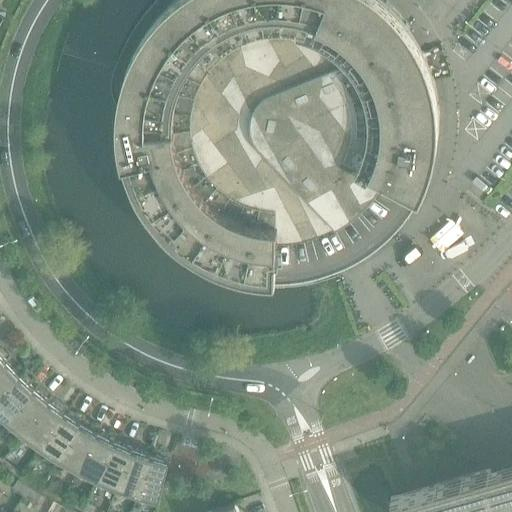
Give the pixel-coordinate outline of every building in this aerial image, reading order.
[(118,117),(118,118),(118,120),(118,123),(118,125),(118,127),(119,129),(119,132),(119,134),(119,136),(119,138),(120,140),(120,143),(120,145),(121,147),(121,149),(121,152),(122,154),(122,156),(123,158),(123,160),(124,163),(125,165),(125,167),(126,169),(127,171),(127,173),(128,175),(129,178),(130,180),(131,182),(131,184),(132,186),(133,188),(134,190),(135,192),(136,194),(137,196),(138,198),(139,200),(141,202),(142,204),(143,206),(144,208),(145,209),(147,211),(148,213),(149,215),(151,217),(152,219),(153,220),(155,222),(156,224),(158,226),(159,226),(160,228),(162,230),(163,231),(165,233),(166,235),(168,236),(170,238),(171,239),(173,241),(175,242),(176,244),(178,245),(180,247),(182,248),(183,249),(185,251),(187,252),(189,253),(191,255),(193,256),(195,257),(197,258),(199,259),(200,260),(202,261),(204,263),(206,264),(208,265),(210,266),(213,267),(215,267),(217,268),(219,269),(221,270),(223,271),(225,272),(227,272),(229,273),(232,274),(234,274),(236,275),(238,276),(240,276),(242,277),(245,277),(247,278),(249,278),(251,278),(253,279),(256,279),(258,279),(260,280),(261,280),(263,280),(265,280),(267,280),(270,280),(272,281),(274,281),(276,281),(279,281),(281,281),(283,281),(286,281),(288,280),(290,280),(292,280),(295,280),(297,280),(299,279),(301,279),(304,279),(306,278),(308,278),(310,278),(313,277),(315,277),(317,276),(319,276),(321,275),(324,274),(326,274),(328,273),(330,272),(332,272),(334,271),(336,270),(339,269),(341,268),(343,267),(345,267),(347,266),(349,265),(351,264),(353,263),(355,262),(357,260),(359,259),(361,258),(363,257),(365,256),(367,255),(369,253),(370,252),(372,251),(373,250),(375,249),(377,248),(378,246),(380,245),(382,243),(384,242),(385,240),(387,239),(389,237),(390,236),(392,234),(393,233),(395,231),(397,229),(398,228),(400,226),(401,224),(403,222),(404,221),(405,219),(407,217),(408,215),(409,213),(411,212),(412,210),(413,208),(414,206),(416,204),(417,202),(418,200),(419,198),(420,196),(421,194),(422,192),(423,190),(424,188),(425,186),(426,184),(427,182),(428,180),(429,178),(429,176),(430,173),(431,171),(432,169),(432,167),(433,165),(434,163),(434,160),(435,158),(435,156),(436,154),(436,153),(436,151),(437,148),(437,146),(437,144),(438,142),(438,139),(438,137),(439,135),(439,133),(439,130),(439,128),(439,126),(439,123),(439,121),(439,119),(439,117),(439,114),(439,112),(439,110),(439,108),(438,105),(438,103),(438,101),(438,99),(437,96),(437,94),(437,92),(436,90),(436,87),(435,85),(435,83),(434,81),(434,79),(433,76),(432,74),(432,72),(431,70),(430,68),(430,66),(429,63),(428,61),(427,59),(426,57),(425,55),(424,53),(423,51),(422,49),(421,47),(420,45),(419,43),(418,41),(417,39),(409,27),(383,0),(172,0),(173,0),(171,2),(169,3),(168,5),(166,6),(165,8),(163,10),(162,10),(161,12),(159,14),(158,15),(156,17),(155,19),(153,20),(152,22),(151,24),(149,26),(148,28),(147,29),(145,31),(144,33),(143,35),(142,37),(141,39),(139,41),(138,43),(137,45),(136,47),(135,49),(134,51),(133,53),(132,55),(131,57),(130,59),(130,61),(129,64),(128,66),(127,68),(127,70),(126,72),(125,74),(125,76),(124,79),(123,81),(123,83),(122,85),(122,87),(121,90),(121,92),(121,94),(120,96),(120,99),(120,101),(119,103),(119,105),(119,108),(119,110),(119,112),(118,114),(118,117)] [(0,395),(20,375),(7,361),(0,367),(0,395)] [(34,388),(20,375),(0,395),(0,412),(7,419),(34,388)] [(49,401),(34,388),(7,419),(24,433),(49,401)] [(65,412),(49,401),(24,433),(41,446),(65,412)] [(81,423),(65,412),(41,446),(59,458),(81,423)] [(97,432),(81,423),(59,458),(78,468),(97,432)] [(78,468),(98,478),(115,441),(97,432),(78,468)] [(132,448),(115,441),(98,478),(118,486),(132,448)] [(150,454),(132,448),(118,486),(138,493),(150,454)] [(160,499),(170,460),(150,454),(138,493),(160,499)] [(404,511),(511,511),(511,463),(391,498),(404,511)] [(18,479),(12,488),(24,495),(30,486),(18,479)] [(36,503),(42,494),(30,486),(24,495),(36,503)] [(91,511),(93,511),(96,506),(87,502),(84,509),(91,511)] [(206,511),(239,511),(235,502),(206,511)]
